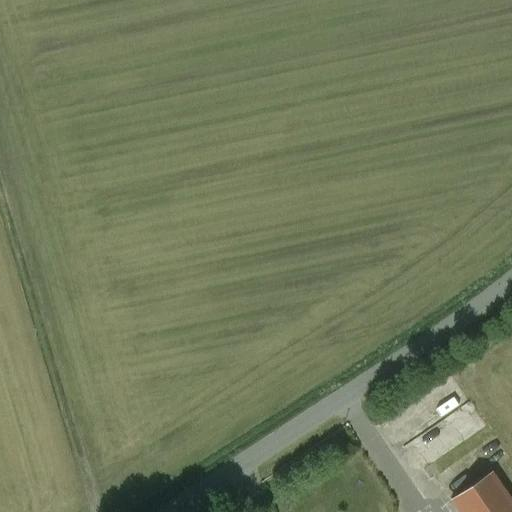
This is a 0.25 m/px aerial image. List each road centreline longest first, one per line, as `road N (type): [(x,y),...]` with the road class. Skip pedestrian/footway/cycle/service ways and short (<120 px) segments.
road 1 (unclassified): [(511,281),(172,511)]
road 2 (track): [(102,511),(0,172)]
